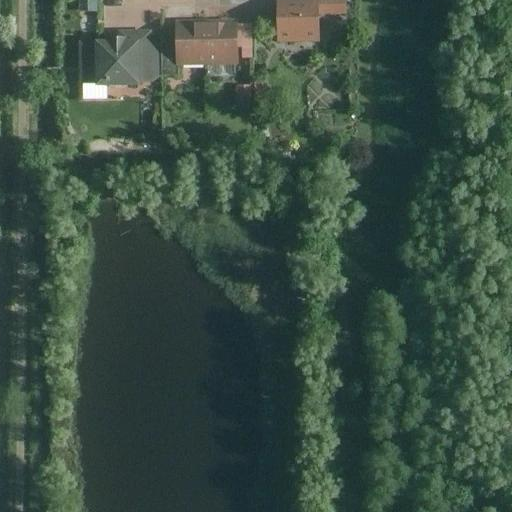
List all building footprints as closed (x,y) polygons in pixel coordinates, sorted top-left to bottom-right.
[(318,43),(317,15),(317,0),(308,0),(275,1),(275,44),(318,43)] [(308,0),(317,0),(317,15),(345,15),(344,0),(308,0)] [(204,24),(205,67),(237,66),(237,49),(237,27),(236,23),(204,24)] [(205,67),(204,24),(174,24),(175,47),(175,68),(205,67)] [(251,27),(237,27),(237,49),(242,49),(242,60),(252,59),(251,27)] [(76,84),(91,84),(91,88),(136,87),(136,84),(150,84),(149,31),(115,31),(115,39),(104,39),(104,41),(90,42),(91,43),(76,43),(76,84)] [(175,68),(175,47),(160,47),(160,78),(176,77),(175,68)] [(252,84),(252,105),(265,105),(266,84),(252,84)] [(234,86),(234,105),(250,105),(250,86),(234,86)]
